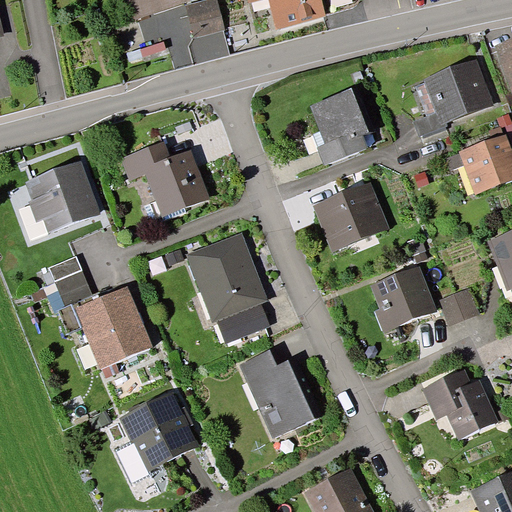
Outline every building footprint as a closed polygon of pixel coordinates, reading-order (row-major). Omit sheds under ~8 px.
[(127,0),(134,22),(199,0),(127,0)] [(217,0),(214,0),(187,7),(196,42),(227,34),(217,0)] [(245,0),(249,10),(267,5),(276,39),(328,25),(322,4),(336,0),(245,0)] [(511,45),(495,51),(511,100),(511,45)] [(478,62),(416,86),(434,131),(495,107),(478,62)] [(360,90),(307,110),(328,162),(380,142),(360,90)] [(183,137),(126,160),(153,224),(210,202),(183,137)] [(511,149),(507,138),(458,158),(476,203),(511,189),(511,149)] [(84,162),(12,192),(33,243),(105,214),(84,162)] [(392,234),(372,185),(311,210),(332,259),(392,234)] [(242,232),(186,255),(213,323),(218,322),(261,304),(270,301),(242,232)] [(511,235),(486,246),(507,300),(511,298),(511,235)] [(439,313),(421,270),(366,292),(384,336),(439,313)] [(127,288),(73,311),(100,373),(154,350),(127,288)] [(270,325),(261,304),(218,322),(227,344),(270,325)] [(322,419),(288,348),(238,372),(271,442),(322,419)] [(505,424),(478,368),(424,394),(451,450),(505,424)] [(206,450),(177,392),(117,421),(146,479),(206,450)] [(373,511),(355,472),(301,497),(307,511),(373,511)] [(511,511),(511,474),(466,497),(473,511),(511,511)]
